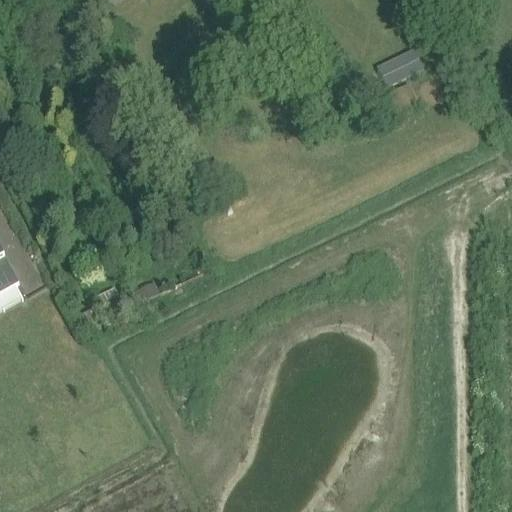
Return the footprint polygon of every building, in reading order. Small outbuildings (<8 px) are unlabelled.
[(416,54),(379,72),(389,92),(426,75),(416,54)] [(412,89),(386,101),(396,122),(422,110),(412,89)] [(264,212),(211,236),(219,253),(272,230),(264,212)] [(0,297),(19,287),(15,280),(0,252),(0,297)] [(192,254),(182,260),(192,278),(203,272),(192,254)]
